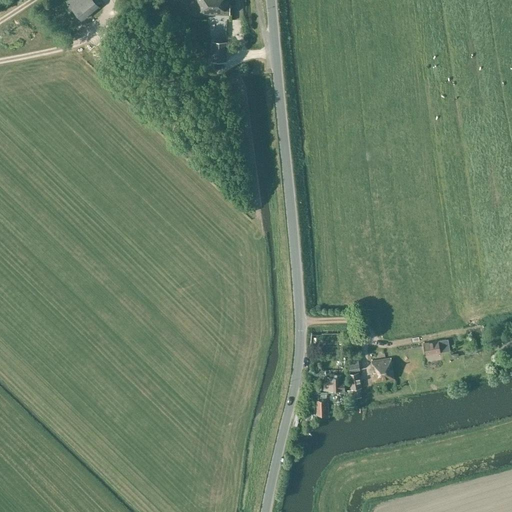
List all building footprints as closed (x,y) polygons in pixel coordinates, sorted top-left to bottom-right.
[(82,19),(99,5),(94,0),(68,0),(67,1),(82,19)] [(229,14),(229,3),(197,2),(197,13),(229,14)] [(213,59),(227,59),(227,41),(213,41),(213,59)] [(438,340),(423,343),(426,357),(441,354),(438,340)] [(467,348),(460,349),(462,368),(474,367),(473,354),(468,354),(467,348)] [(350,372),(360,370),(358,356),(347,358),(350,372)] [(375,382),(394,378),(391,358),(371,361),(375,382)] [(360,388),(362,388),(359,372),(348,374),(350,390),(346,390),(347,399),(362,397),(360,388)] [(345,390),(345,380),(341,380),(341,376),(323,376),(324,390),(345,390)] [(326,400),(316,400),(317,415),(327,415),(326,400)]
